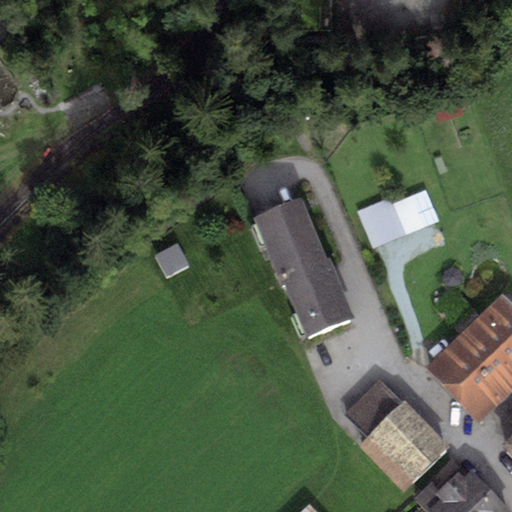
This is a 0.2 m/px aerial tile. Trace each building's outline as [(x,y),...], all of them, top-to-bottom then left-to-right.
[(328,0),(300,0),(300,31),(328,31),(328,0)] [(435,105),(439,120),(464,114),(460,99),(435,105)] [(392,202),(357,215),(371,253),(438,227),(427,197),(395,210),(392,202)] [(303,210),(252,231),(281,300),(285,298),(306,349),(353,329),(303,210)] [(178,248),(156,259),(168,282),(189,271),(178,248)] [(454,292),(460,288),(462,280),(459,273),(451,271),(445,275),(443,285),(447,290),(454,292)] [(511,317),(503,307),(424,382),(477,437),(511,403),(511,317)] [(369,447),(361,455),(404,500),(449,458),(380,386),(344,421),(369,447)] [(462,487),(459,484),(445,497),(435,487),(414,507),(419,511),(502,511),(470,479),(462,487)]
